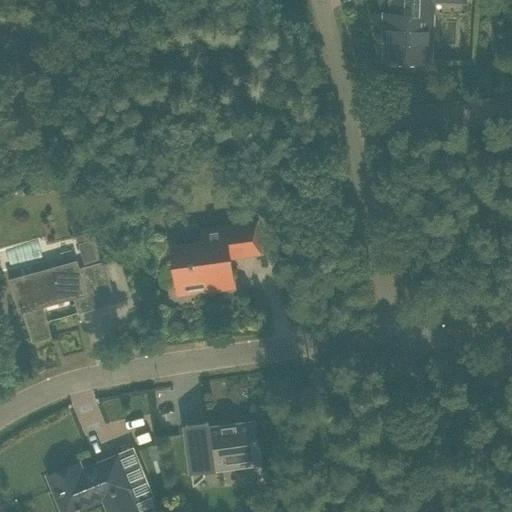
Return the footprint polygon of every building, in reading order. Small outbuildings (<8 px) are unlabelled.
[(465,4),(464,0),(392,0),(392,14),(385,14),(384,28),(388,28),(388,39),(386,38),(385,59),(392,60),(392,62),(398,62),(398,60),(430,61),(432,16),(432,2),(465,4)] [(282,93),(292,91),(291,81),(280,83),(282,93)] [(261,252),(257,222),(203,230),(204,242),(172,246),(178,293),(234,286),(230,256),(261,252)] [(75,234),(83,265),(98,261),(89,230),(75,234)] [(77,313),(114,303),(102,261),(78,267),(76,260),(9,280),(17,308),(21,307),(31,342),(50,337),(42,307),(72,298),(77,313)] [(211,422),(186,426),(194,484),(204,476),(203,469),(262,461),(256,422),(212,428),(211,422)] [(136,511),(123,480),(127,479),(117,455),(82,469),(79,462),(48,475),(63,511),(67,511),(82,506),(81,504),(102,495),(109,511),(136,511)]
